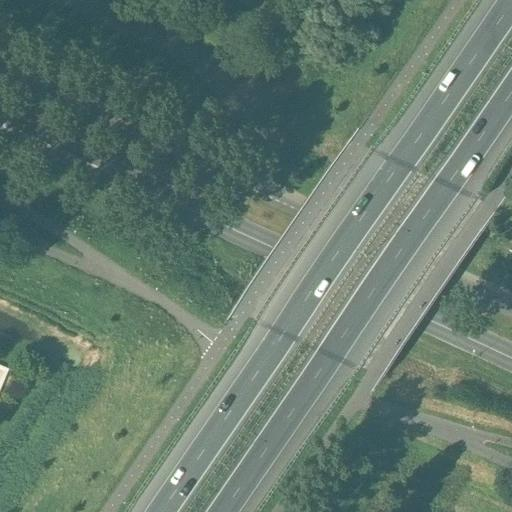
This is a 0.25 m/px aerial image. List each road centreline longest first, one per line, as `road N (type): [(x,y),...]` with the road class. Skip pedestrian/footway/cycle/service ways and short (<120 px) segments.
road 1 (trunk): [(511,3),(162,511)]
road 2 (trunk): [(223,511),(511,93)]
road 3 (tertiary): [(511,360),(67,156)]
